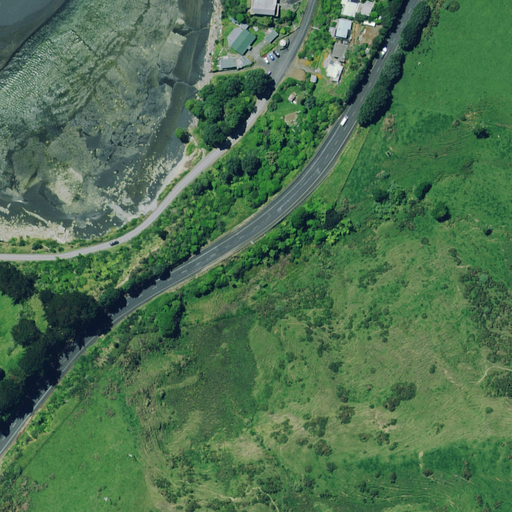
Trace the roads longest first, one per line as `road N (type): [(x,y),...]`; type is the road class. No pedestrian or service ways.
road 1 (trunk): [(415,0),(327,159),(286,205),(105,317),(0,440)]
road 2 (residential): [(315,0),(256,115),(162,215),(86,256),(0,269)]
